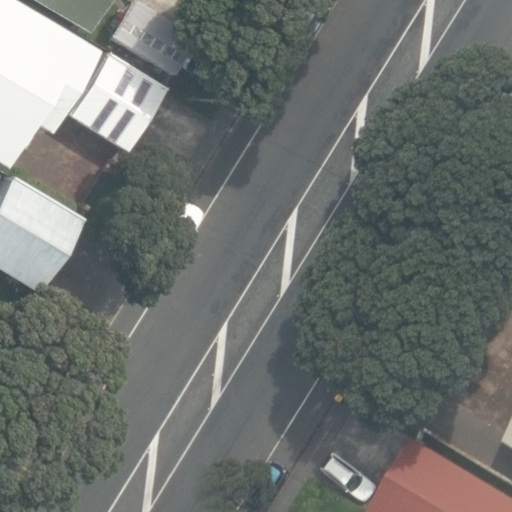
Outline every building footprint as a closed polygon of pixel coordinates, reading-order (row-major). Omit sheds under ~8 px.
[(0,0),(0,164),(25,122),(43,132),(93,48),(10,0),(0,0)] [(23,0),(80,33),(99,0),(23,0)] [(191,36),(134,1),(123,18),(107,8),(94,29),(167,74),(191,36)] [(62,114),(120,151),(160,88),(101,52),(62,114)] [(0,184),(0,272),(32,292),(77,219),(5,175),(0,184)] [(377,511),(511,511),(511,495),(421,440),(377,511)]
